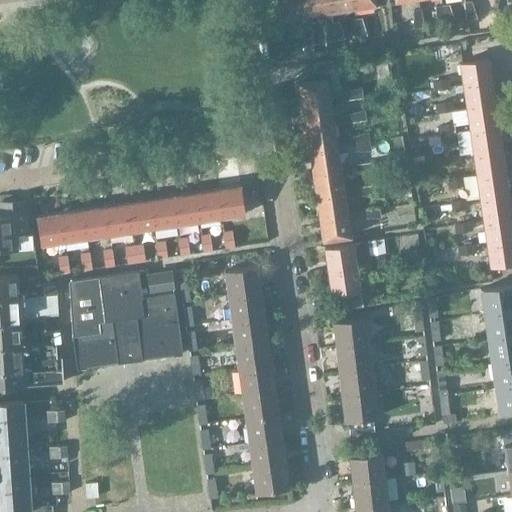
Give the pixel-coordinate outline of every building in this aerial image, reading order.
[(313,43),(314,43),(311,26),(310,26),(308,15),(306,0),(282,0),(285,17),(298,15),(300,28),(303,27),(302,41),(274,46),(276,57),(314,53),(313,43)] [(306,0),(308,15),(329,12),(327,0),(306,0)] [(327,0),(329,12),(352,8),(350,0),(327,0)] [(375,5),(374,0),(350,0),(352,8),(375,5)] [(467,18),(470,18),(475,17),(470,1),(464,2),(467,18)] [(448,5),(442,6),(444,22),(453,20),(448,5)] [(436,23),(444,22),(442,6),(436,7),(436,23)] [(420,9),(414,10),(414,26),(422,25),(420,9)] [(360,18),(354,19),(357,35),(365,34),(360,18)] [(338,22),(332,23),(334,39),(343,38),(338,22)] [(332,23),(326,24),(326,40),(334,39),(332,23)] [(458,62),(462,84),(491,80),(488,58),(458,62)] [(331,60),(304,64),(306,77),(333,73),(331,60)] [(297,82),(300,105),(328,100),(325,78),(297,82)] [(434,89),(449,87),(448,79),(433,81),(434,89)] [(465,107),(494,103),(491,80),(462,84),(463,97),(465,107)] [(360,88),(344,93),(345,100),(361,97),(360,88)] [(300,105),(304,127),(332,123),(328,100),(300,105)] [(454,110),(453,101),(435,103),(437,112),(454,110)] [(497,126),(494,103),(465,107),(468,130),(497,126)] [(364,109),(346,114),(348,122),(366,119),(364,109)] [(335,145),(332,123),(304,127),(307,150),(335,145)] [(456,123),(439,126),(440,133),(457,131),(456,123)] [(500,148),(497,126),(468,130),(471,152),(500,148)] [(367,131),(350,136),(351,143),(369,140),(367,131)] [(459,141),(457,132),(440,135),(441,143),(459,141)] [(422,149),(438,145),(435,134),(419,138),(422,149)] [(352,150),(370,150),(369,140),(351,143),(352,150)] [(339,168),(335,145),(307,150),(311,172),(339,168)] [(471,152),(474,175),(504,171),(500,148),(471,152)] [(443,156),(445,166),(462,163),(460,154),(443,156)] [(374,172),(374,171),(372,162),(354,165),(355,172),(374,172)] [(311,172),(314,195),(342,190),(339,168),(311,172)] [(507,193),(504,171),(474,175),(478,197),(507,193)] [(465,185),(464,176),(446,178),(448,188),(465,185)] [(358,187),(359,195),(377,195),(375,184),(358,187)] [(239,185),(216,188),(220,216),(243,213),(239,185)] [(216,188),(193,192),(198,219),(220,216),(216,188)] [(318,217),(346,213),(342,190),(314,195),(318,217)] [(175,223),(198,219),(193,192),(171,195),(175,223)] [(481,220),(510,216),(507,193),(478,197),(481,220)] [(152,226),(175,223),(171,195),(148,198),(152,226)] [(126,202),(130,230),(152,226),(148,198),(126,202)] [(451,210),(469,208),(467,198),(450,200),(451,210)] [(0,202),(0,247),(16,246),(15,233),(26,232),(24,201),(0,202)] [(126,202),(103,205),(107,233),(130,230),(126,202)] [(103,205),(80,208),(84,236),(107,233),(103,205)] [(380,217),(379,207),(361,209),(362,217),(380,217)] [(62,240),(84,236),(80,208),(58,212),(62,240)] [(39,243),(62,240),(58,212),(35,215),(39,243)] [(349,235),(346,213),(318,217),(321,240),(349,235)] [(511,238),(511,231),(510,216),(481,220),(484,243),(511,238)] [(455,233),(472,230),(470,220),(453,223),(455,233)] [(231,230),(223,232),(225,248),(233,246),(231,230)] [(212,250),(209,233),(200,235),(202,252),(212,250)] [(180,255),(190,254),(187,236),(177,238),(180,255)] [(511,261),(511,238),(484,243),(487,265),(511,261)] [(158,259),(167,257),(164,240),(155,241),(158,259)] [(322,247),(326,270),(355,266),(351,243),(322,247)] [(458,255),(475,253),(474,243),(457,245),(458,255)] [(136,261),(145,260),(142,244),(133,245),(136,261)] [(127,263),(136,261),(133,245),(125,246),(127,263)] [(113,265),(111,249),(103,250),(105,266),(113,265)] [(91,268),(88,252),(81,253),(83,269),(91,268)] [(369,264),(387,262),(386,253),(368,255),(369,264)] [(69,272),(66,255),(58,257),(61,273),(69,272)] [(388,271),(387,262),(369,264),(370,273),(388,271)] [(224,270),(227,294),(260,290),(256,265),(224,270)] [(337,292),(359,288),(355,266),(326,270),(329,293),(337,292)] [(180,277),(189,276),(188,268),(179,269),(180,277)] [(0,270),(0,295),(16,294),(14,270),(0,270)] [(97,276),(68,279),(72,334),(73,334),(77,368),(125,362),(182,355),(174,293),(141,297),(138,271),(97,276)] [(151,289),(171,286),(169,271),(149,274),(151,289)] [(187,280),(179,281),(181,301),(190,300),(187,280)] [(511,284),(479,290),(482,314),(511,309),(511,284)] [(359,288),(337,292),(339,309),(362,306),(359,288)] [(227,294),(231,319),(263,315),(260,290),(227,294)] [(0,295),(0,319),(42,317),(42,313),(56,312),(54,291),(16,294),(0,295)] [(437,317),(434,297),(426,298),(429,318),(437,317)] [(185,326),(194,324),(191,305),(182,306),(185,326)] [(511,309),(482,314),(486,338),(511,334),(511,309)] [(421,310),(412,311),(415,330),(423,329),(421,310)] [(266,339),(263,315),(231,319),(234,344),(266,339)] [(331,320),(334,345),(367,341),(364,316),(331,320)] [(0,319),(0,343),(53,340),(58,340),(57,329),(43,330),(42,317),(0,319)] [(440,339),(437,320),(429,321),(432,340),(440,339)] [(188,350),(197,349),(194,329),(186,330),(188,350)] [(426,354),(424,334),(415,335),(418,355),(426,354)] [(511,334),(486,338),(490,363),(511,359),(511,334)] [(270,364),(266,339),(234,344),(237,368),(270,364)] [(55,358),(54,352),(53,340),(0,343),(0,384),(61,380),(60,358),(55,358)] [(370,366),(367,341),(334,345),(337,370),(370,366)] [(443,364),(440,344),(432,345),(435,365),(443,364)] [(198,354),(189,355),(192,375),(200,374),(198,354)] [(427,359),(419,360),(421,379),(429,379),(427,359)] [(511,359),(490,363),(493,387),(511,384),(511,359)] [(237,368),(241,393),(273,388),(270,364),(237,368)] [(337,370),(340,395),(373,391),(370,366),(337,370)] [(437,389),(446,388),(444,369),(435,370),(437,389)] [(192,380),(195,399),(204,398),(201,379),(192,380)] [(511,384),(493,387),(497,412),(511,409),(511,384)] [(277,413),(273,388),(241,393),(244,417),(277,413)] [(343,420),(376,416),(373,391),(340,395),(343,420)] [(449,413),(447,394),(438,394),(441,414),(449,413)] [(0,436),(24,434),(22,399),(0,400),(0,436)] [(199,424),(207,423),(204,403),(196,404),(199,424)] [(64,409),(54,410),(46,410),(47,421),(64,420),(64,409)] [(244,417),(247,442),(280,438),(277,413),(244,417)] [(348,420),(350,434),(374,431),(372,417),(348,420)] [(202,448),(211,447),(208,428),(199,429),(202,448)] [(0,436),(0,472),(27,469),(24,434),(0,436)] [(502,444),(505,463),(511,462),(511,435),(502,437),(503,444),(502,444)] [(283,462),(280,438),(247,442),(251,467),(283,462)] [(424,439),(399,441),(400,458),(425,457),(424,439)] [(49,446),(49,457),(67,456),(66,445),(49,446)] [(438,446),(429,447),(432,466),(440,465),(438,446)] [(202,453),(205,473),(214,472),(211,452),(202,453)] [(347,456),(350,481),(384,477),(381,452),(347,456)] [(287,487),(283,462),(251,467),(254,491),(287,487)] [(414,473),(412,462),(401,463),(402,474),(414,473)] [(27,469),(0,472),(0,509),(20,508),(19,511),(49,511),(49,503),(29,505),(27,469)] [(441,470),(432,472),(435,491),(444,490),(441,470)] [(217,496),(215,477),(206,478),(209,497),(217,496)] [(387,501),(384,477),(350,481),(353,506),(387,501)] [(51,492),(55,492),(69,491),(68,479),(50,481),(51,492)] [(96,480),(84,481),(85,495),(97,494),(96,480)] [(333,503),(343,503),(343,482),(332,482),(333,503)] [(446,511),(444,495),(436,496),(438,511),(446,511)] [(353,506),(353,511),(387,511),(387,501),(353,506)]
